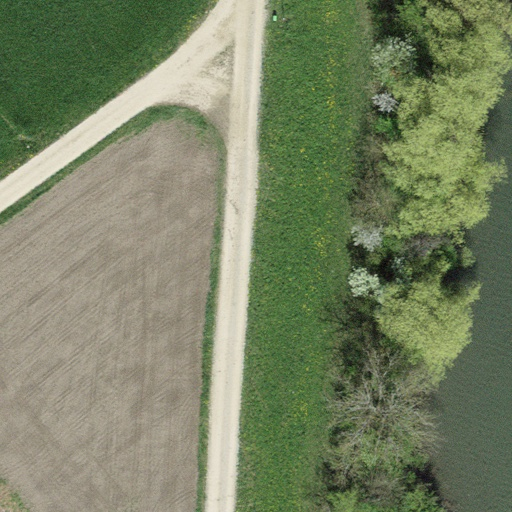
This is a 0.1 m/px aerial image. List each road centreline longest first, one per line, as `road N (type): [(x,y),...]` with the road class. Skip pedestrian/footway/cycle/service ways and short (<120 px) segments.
road 1 (track): [(231,511),(252,0)]
road 2 (track): [(251,22),(0,209)]
